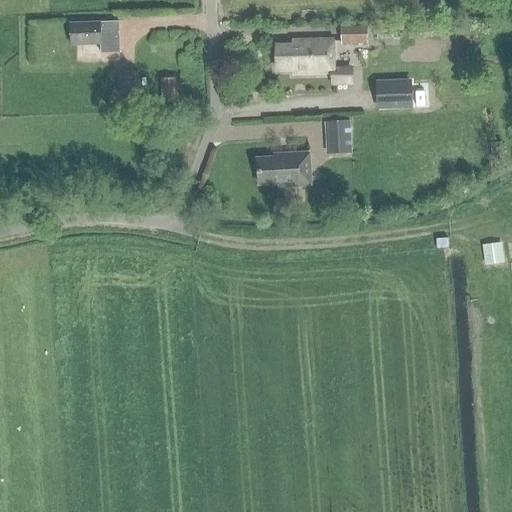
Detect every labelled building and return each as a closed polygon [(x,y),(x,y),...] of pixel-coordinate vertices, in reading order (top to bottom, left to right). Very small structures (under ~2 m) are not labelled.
[(70,23),(71,46),(101,45),(101,53),(120,52),(119,22),(70,23)] [(432,38),(432,25),(407,27),(408,39),(432,38)] [(342,29),(342,45),(367,44),(366,29),(342,29)] [(332,42),(293,43),(293,47),(276,47),(276,70),(294,70),(294,74),(333,73),(332,42)] [(137,72),(120,72),(121,98),(137,98),(137,72)] [(175,97),(175,78),(162,79),(163,98),(175,97)] [(410,107),(409,82),(377,83),(378,108),(410,107)] [(327,122),(329,154),(351,153),(349,121),(327,122)] [(275,158),(257,159),(258,185),(278,184),(279,187),(311,185),(309,153),(275,155),(275,158)] [(504,246),(483,248),(486,270),(507,267),(504,246)]
